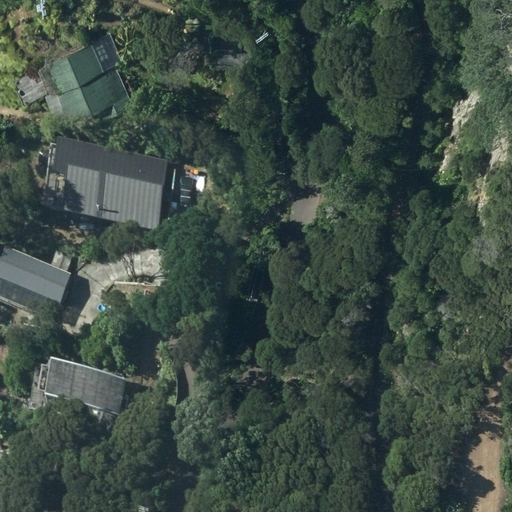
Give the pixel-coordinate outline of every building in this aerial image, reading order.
[(110,35),(45,66),(56,89),(45,95),(60,125),(68,121),(70,125),(99,111),(103,119),(133,105),(114,65),(122,61),(110,35)] [(34,71),(14,79),(23,103),(43,95),(34,71)] [(160,239),(169,170),(60,156),(56,189),(64,190),(59,226),(160,239)] [(0,284),(0,305),(59,326),(75,279),(10,256),(0,284)] [(68,339),(46,334),(42,352),(63,357),(68,339)] [(134,392),(62,376),(54,414),(105,425),(102,434),(124,439),(134,392)]
